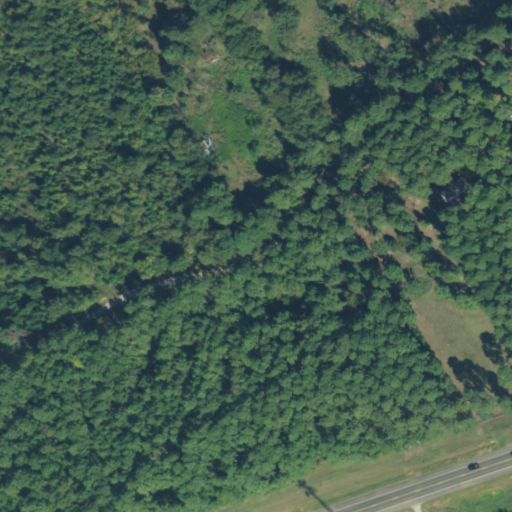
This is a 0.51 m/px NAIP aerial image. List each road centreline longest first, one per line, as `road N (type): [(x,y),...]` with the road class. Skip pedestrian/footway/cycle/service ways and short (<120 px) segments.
road 1 (residential): [(206,267),(444,73),(511,28)]
road 2 (trunk): [(366,511),(511,462)]
